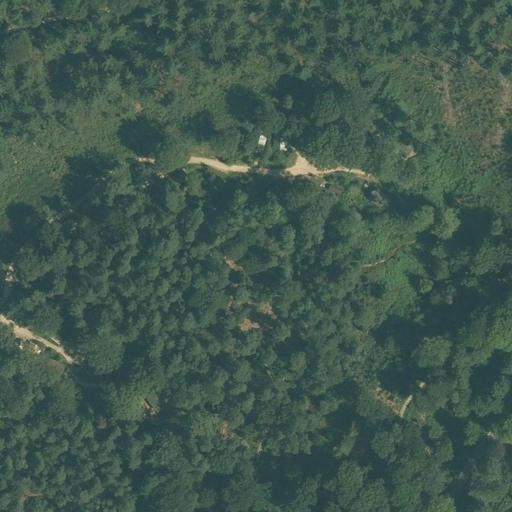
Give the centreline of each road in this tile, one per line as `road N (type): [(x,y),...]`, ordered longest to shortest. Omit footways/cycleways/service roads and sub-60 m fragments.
road 1 (track): [(394,190),(497,285)]
road 2 (unclassified): [(449,511),(511,408)]
